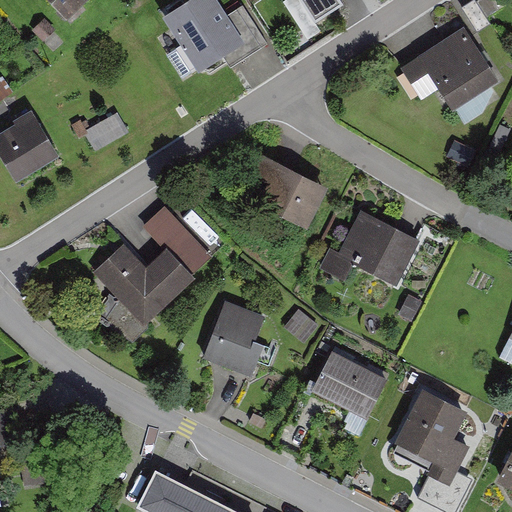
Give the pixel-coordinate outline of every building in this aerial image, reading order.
[(88,0),(47,0),(67,20),(88,0)] [(217,0),(182,0),(165,13),(205,66),(244,36),(217,0)] [(287,0),(311,34),(324,25),(320,19),(347,0),(346,0),(287,0)] [(45,21),(34,31),(44,41),(54,31),(45,21)] [(500,79),(464,25),(407,63),(427,92),(445,80),(462,104),(500,79)] [(0,98),(10,95),(0,67),(0,98)] [(60,152),(30,112),(0,134),(0,141),(26,177),(60,152)] [(130,131),(118,113),(92,130),(104,148),(130,131)] [(336,185),(269,151),(251,188),(318,221),(336,185)] [(212,254),(165,202),(154,213),(142,223),(164,247),(155,255),(146,264),(125,241),(95,269),(142,319),(212,254)] [(421,239),(367,212),(346,254),(400,281),(421,239)] [(264,315),(226,301),(205,357),(216,361),(238,369),(251,374),(256,361),(269,366),(276,348),(254,340),(264,315)] [(318,324),(299,308),(285,325),(304,341),(318,324)] [(387,375),(333,348),(312,388),(322,393),(367,416),(387,375)] [(466,408),(424,386),(396,442),(433,460),(427,471),(437,476),(449,483),(469,445),(452,436),(466,408)] [(14,424),(10,405),(0,409),(0,443),(17,439),(14,424)] [(49,456),(20,461),(24,486),(69,478),(65,453),(49,456)] [(511,457),(500,480),(511,486),(511,457)] [(245,511),(178,477),(156,466),(137,502),(155,511),(245,511)]
